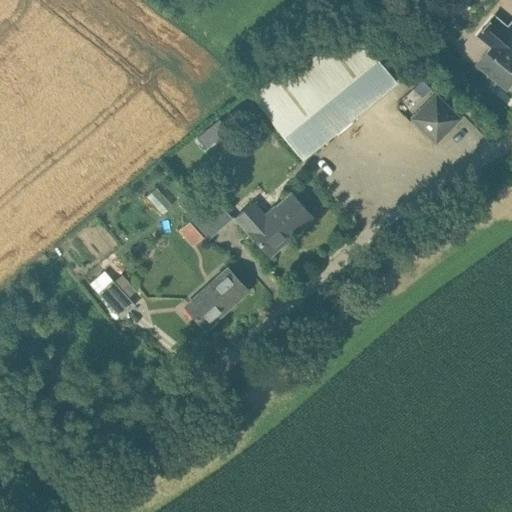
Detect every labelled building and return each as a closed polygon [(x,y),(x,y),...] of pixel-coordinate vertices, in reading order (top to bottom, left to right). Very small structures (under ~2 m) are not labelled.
[(511,69),(511,22),(508,25),(493,13),(475,35),(490,47),(488,50),(511,69)] [(250,94),(302,158),(397,81),(344,16),(250,94)] [(413,117),(436,139),(457,117),(435,96),(413,117)] [(232,216),(214,197),(212,199),(203,189),(183,208),(192,217),(189,220),(207,240),(232,216)] [(264,217),(251,203),(235,218),(267,254),(311,215),(291,195),(264,217)] [(228,268),(186,306),(204,328),(247,289),(228,268)] [(120,317),(135,304),(105,271),(90,284),(120,317)]
